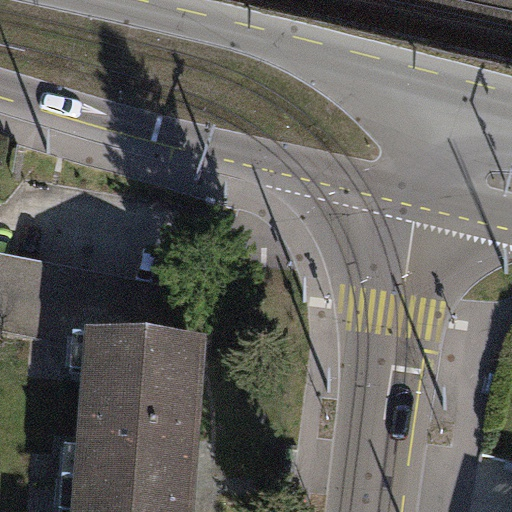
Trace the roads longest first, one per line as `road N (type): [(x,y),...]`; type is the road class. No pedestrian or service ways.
road 1 (secondary): [(0,87),(117,125),(384,187),(457,153)]
road 2 (secondary): [(457,153),(391,83),(88,0)]
road 3 (tertiary): [(375,511),(405,316),(457,153)]
